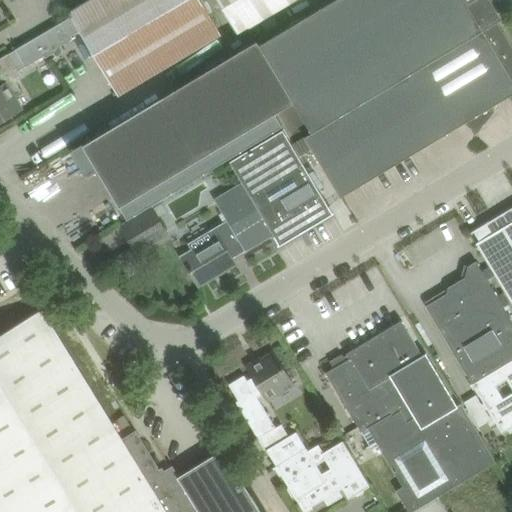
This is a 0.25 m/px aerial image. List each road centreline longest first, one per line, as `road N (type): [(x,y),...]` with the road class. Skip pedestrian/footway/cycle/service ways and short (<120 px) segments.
road 1 (unclassified): [(183,343),(511,148)]
road 2 (unclassified): [(183,343),(163,355),(0,191)]
road 3 (residential): [(283,511),(183,343)]
